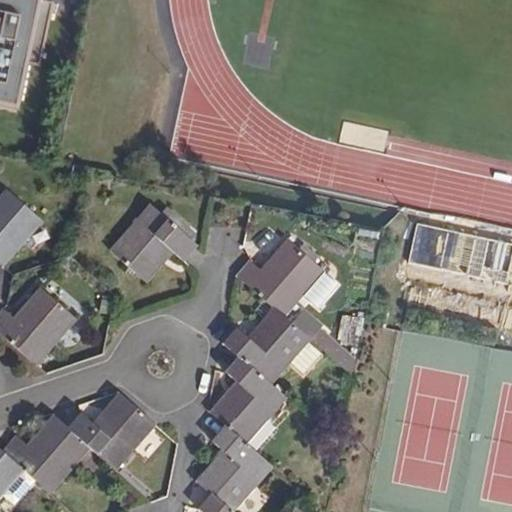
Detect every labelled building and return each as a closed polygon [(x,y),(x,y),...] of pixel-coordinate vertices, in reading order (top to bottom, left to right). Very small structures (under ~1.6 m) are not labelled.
[(0,0),(0,103),(23,108),(33,59),(45,62),(58,0),(0,0)] [(0,268),(1,269),(41,224),(4,192),(0,196),(0,268)] [(143,286),(169,256),(181,266),(195,250),(147,207),(106,254),(143,286)] [(511,285),(511,242),(458,230),(460,221),(450,219),(447,231),(418,225),(409,263),(511,285)] [(283,322),(322,277),(285,243),(257,274),(247,265),(235,278),(235,280),(270,311),(244,339),(234,330),(220,344),(220,346),(236,360),(222,376),(231,385),(206,414),(221,428),(208,444),(218,452),(192,481),(206,495),(193,511),(194,511),(229,511),(269,470),(243,447),(284,401),(271,389),(290,366),(309,345),(283,322)] [(0,328),(43,365),(82,319),(45,286),(19,316),(9,306),(0,315),(0,328)] [(362,299),(347,296),(340,321),(356,324),(362,299)] [(304,378),(322,356),(309,345),(290,366),(304,378)] [(0,497),(22,472),(48,495),(88,450),(114,473),(155,428),(118,397),(117,395),(91,425),(80,416),(81,417),(68,432),(51,418),(25,446),(14,438),(1,454),(0,452),(0,497)]
